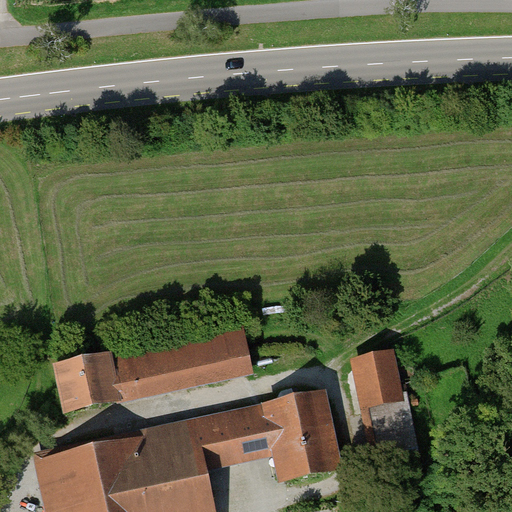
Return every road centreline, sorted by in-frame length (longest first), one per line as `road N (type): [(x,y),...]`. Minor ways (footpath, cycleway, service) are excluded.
road 1 (track): [(282,511),(368,490),(343,380),(56,436),(32,456),(9,511)]
road 2 (primary): [(0,99),(221,73),(511,59)]
road 3 (track): [(343,380),(348,351),(442,307),(511,254)]
